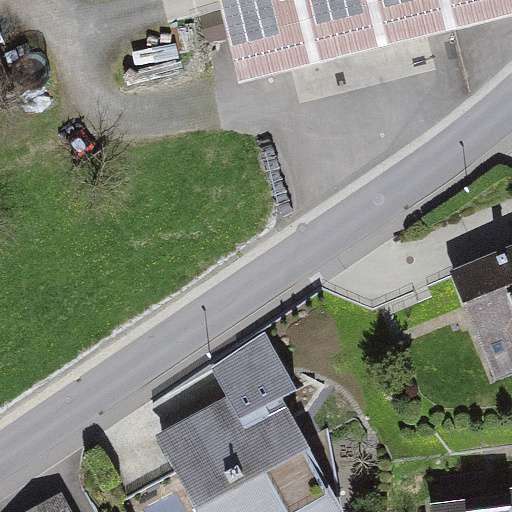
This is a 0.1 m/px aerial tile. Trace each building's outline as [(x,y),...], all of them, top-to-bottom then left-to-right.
[(511,0),(232,0),(254,89),(511,25),(511,0)] [(511,245),(457,267),(503,386),(511,382),(511,245)] [(133,465),(168,511),(323,511),(366,479),(272,358),(133,465)] [(77,511),(71,502),(52,511),(77,511)] [(511,511),(511,503),(449,511),(511,511)]
